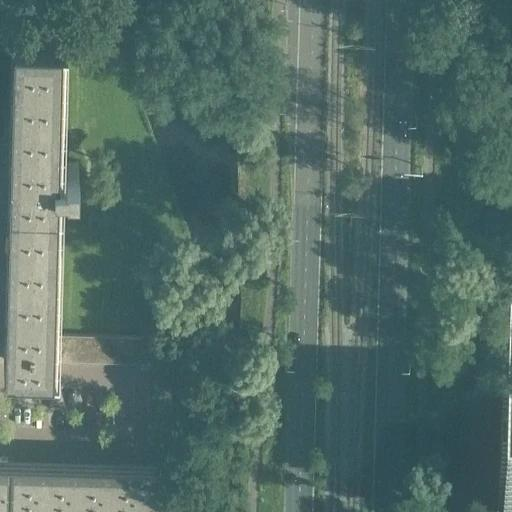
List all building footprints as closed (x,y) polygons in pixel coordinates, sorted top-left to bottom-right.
[(5,360),(29,360),(58,361),(58,360),(58,334),(62,176),(66,176),(66,178),(78,178),(78,163),(66,162),(66,164),(63,164),(66,36),(67,36),(67,34),(14,33),(11,131),(10,131),(10,133),(11,133),(11,148),(9,148),(8,163),(10,163),(10,164),(9,164),(9,166),(10,166),(10,169),(11,169),(11,179),(10,179),(10,190),(9,190),(8,192),(10,192),(9,206),(8,206),(8,208),(9,208),(9,225),(8,225),(8,227),(9,227),(8,238),(7,238),(7,240),(8,241),(8,257),(7,257),(7,260),(8,260),(8,269),(6,269),(6,272),(8,272),(7,283),(8,283),(8,293),(7,293),(7,300),(6,300),(5,303),(7,303),(7,307),(5,307),(5,310),(6,310),(6,315),(7,315),(7,325),(6,325),(6,330),(5,330),(5,333),(6,333),(6,341),(4,341),(4,343),(6,343),(5,348),(6,348),(6,357),(5,357),(5,360)] [(70,360),(70,334),(58,334),(58,360),(59,360),(59,358),(69,359),(69,360),(70,360)] [(82,360),(82,334),(70,334),(70,360),(71,360),(71,359),(81,359),(80,360),(82,360)] [(93,361),(94,335),(82,334),(82,360),(83,360),(83,359),(92,359),(92,360),(93,361)] [(105,361),(106,335),(94,335),(93,361),(94,361),(94,359),(104,359),(104,361),(105,361)] [(117,361),(118,335),(106,335),(105,361),(106,361),(106,360),(116,360),(116,361),(117,361)] [(129,361),(129,335),(118,335),(117,361),(118,361),(118,360),(128,360),(128,361),(129,361)] [(175,337),(129,335),(129,361),(130,361),(130,360),(139,360),(139,362),(149,362),(149,364),(150,364),(150,374),(149,374),(148,375),(174,376),(175,337)] [(46,377),(46,361),(29,361),(29,376),(46,377)] [(174,388),(174,376),(148,375),(148,376),(150,376),(150,386),(148,386),(148,387),(174,388)] [(174,399),(174,388),(148,387),(148,388),(149,388),(149,398),(148,398),(148,399),(174,399)] [(173,411),(174,399),(148,399),(148,400),(149,400),(149,410),(148,409),(148,411),(173,411)] [(173,423),(173,411),(148,411),(148,412),(149,412),(149,421),(147,421),(147,422),(173,423)] [(173,435),(173,423),(147,422),(147,423),(149,424),(148,433),(147,433),(147,434),(173,435)] [(172,448),(173,435),(147,434),(147,435),(148,435),(148,445),(147,445),(147,447),(172,448)] [(0,509),(98,511),(170,511),(172,463),(13,459),(13,449),(0,448),(0,509)]
